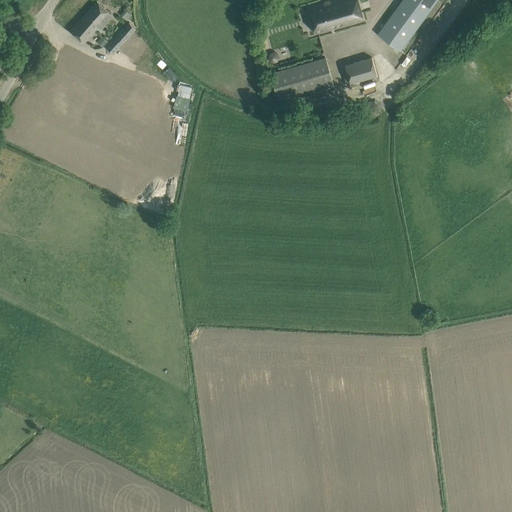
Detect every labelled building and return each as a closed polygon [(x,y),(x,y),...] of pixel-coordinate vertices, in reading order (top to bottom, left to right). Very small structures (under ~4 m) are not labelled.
[(359,0),(339,0),(311,8),(318,33),(365,20),(359,0)] [(403,0),(378,34),(386,40),(400,50),(436,0),(403,0)] [(113,15),(104,8),(97,1),(71,31),(84,43),(92,34),(93,35),(95,34),(93,32),(102,22),(105,25),(113,15)] [(129,22),(106,48),(113,54),(118,47),(135,28),(129,22)] [(102,46),(107,41),(102,37),(98,41),(102,46)] [(134,61),(145,50),(134,39),(121,52),(126,58),(129,56),(134,61)] [(91,99),(146,125),(163,88),(108,64),(107,65),(65,45),(55,67),(97,86),(91,99)] [(0,67),(9,54),(0,48),(0,67)] [(372,56),(345,64),(350,82),(351,83),(377,75),(372,56)] [(326,57),(271,72),(279,100),(309,91),(312,99),(336,91),(326,57)] [(146,125),(91,99),(61,85),(48,112),(134,151),(146,125)]
